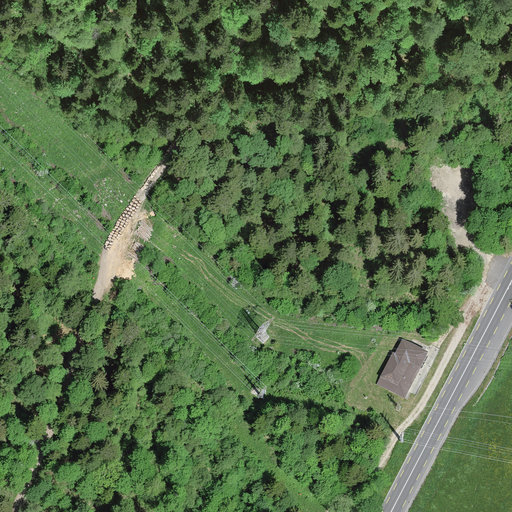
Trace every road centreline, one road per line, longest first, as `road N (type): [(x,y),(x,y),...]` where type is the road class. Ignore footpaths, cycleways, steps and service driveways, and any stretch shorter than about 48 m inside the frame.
road 1 (track): [(273,0),(127,223),(16,511)]
road 2 (primary): [(511,281),(389,511)]
